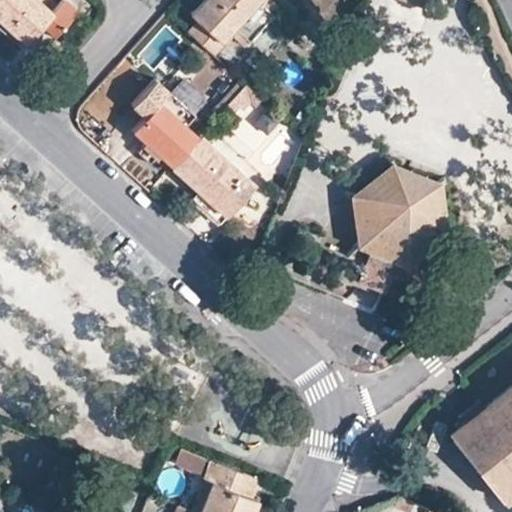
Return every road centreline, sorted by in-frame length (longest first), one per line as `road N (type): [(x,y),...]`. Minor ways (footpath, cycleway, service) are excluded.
road 1 (tertiary): [(32,122),(290,350),(333,413)]
road 2 (residential): [(135,6),(32,122)]
